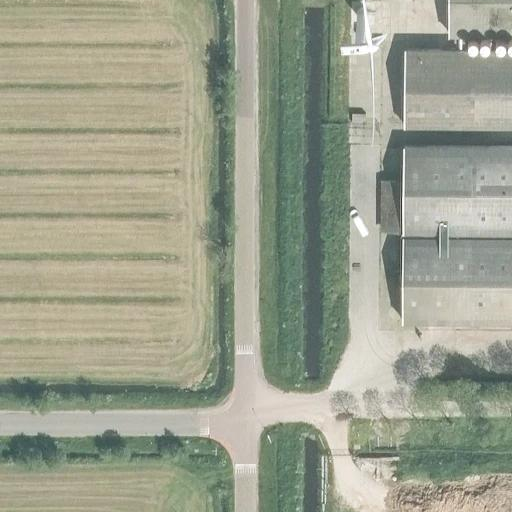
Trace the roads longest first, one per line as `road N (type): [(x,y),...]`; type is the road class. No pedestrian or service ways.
road 1 (tertiary): [(249,409),(250,0)]
road 2 (unclassified): [(511,411),(249,409)]
road 3 (tertiary): [(0,429),(249,430)]
